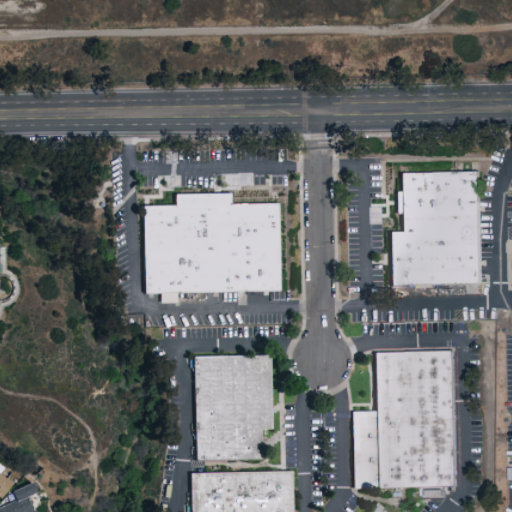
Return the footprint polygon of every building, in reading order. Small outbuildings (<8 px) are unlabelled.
[(419,288),(392,289),(392,287),(389,236),(403,235),(403,226),(403,175),(418,175),(478,174),(481,174),(482,226),(484,287),(484,288),(479,288),(419,288)] [(232,196),(231,207),(236,207),(279,206),(279,227),(280,288),(280,293),(237,294),(176,295),(144,295),(144,289),(144,228),(144,208),(175,208),(176,197),(232,196)] [(458,470),(458,492),(445,492),(445,500),(423,500),(423,490),(420,490),(385,491),(381,501),(365,502),(360,498),(354,493),(354,471),(354,415),(359,415),(378,415),(377,409),(375,356),(419,355),(454,354),(456,409),(458,470)] [(238,463),(196,465),(195,411),(195,359),(237,359),(270,359),(272,410),(273,432),(262,432),(262,463),(238,463)] [(0,467),(1,466),(0,464),(0,495),(10,482),(0,474),(0,467)] [(191,511),(190,476),(238,475),(291,474),(292,511),(191,511)] [(0,504),(0,511),(32,511),(25,494),(32,491),(29,481),(8,489),(12,499),(0,504)] [(387,511),(371,501),(363,511),(387,511)]
